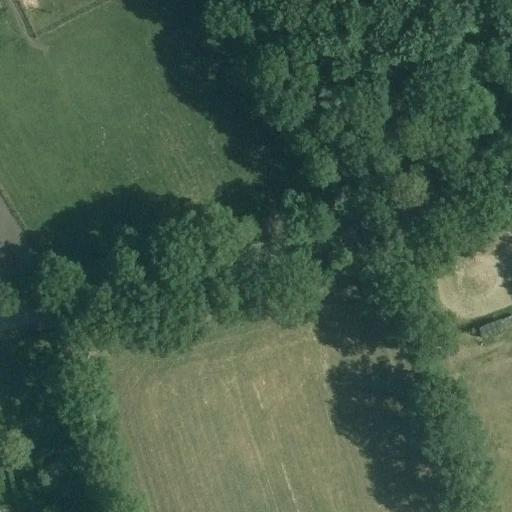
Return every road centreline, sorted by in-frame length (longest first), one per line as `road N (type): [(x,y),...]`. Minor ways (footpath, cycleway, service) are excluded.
road 1 (unclassified): [(217,268),(380,228),(511,178)]
road 2 (track): [(380,228),(243,0)]
road 3 (unclassified): [(217,268),(0,321)]
